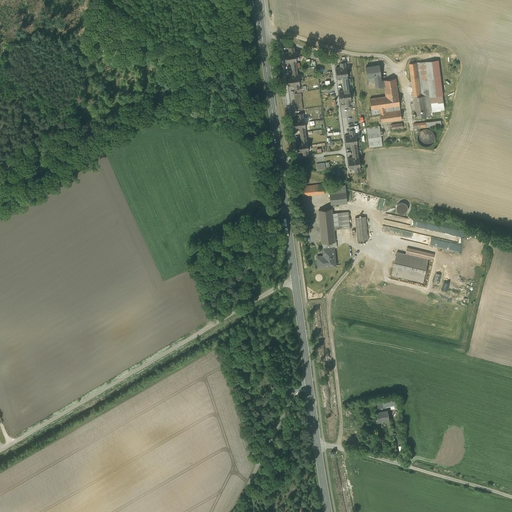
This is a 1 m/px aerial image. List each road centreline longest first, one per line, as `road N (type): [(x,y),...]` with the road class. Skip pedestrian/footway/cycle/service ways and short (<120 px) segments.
road 1 (unclassified): [(295,279),(0,450)]
road 2 (primary): [(295,279),(257,0)]
road 3 (unknown): [(338,447),(326,305),(337,278),(379,235),(369,216),(346,208)]
road 4 (track): [(317,442),(511,497)]
road 5 (unclassified): [(308,382),(291,395),(233,511)]
road 6 (primary): [(328,511),(308,382)]
